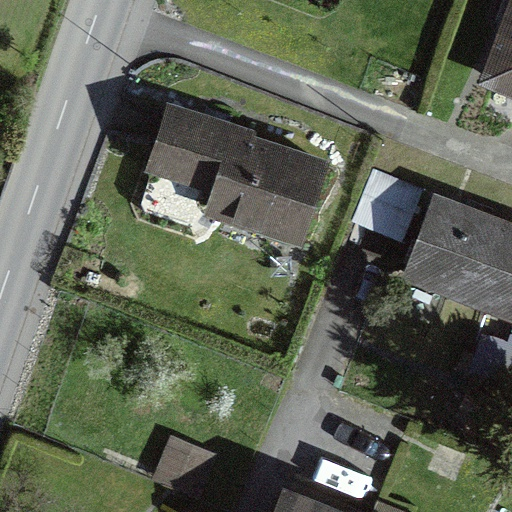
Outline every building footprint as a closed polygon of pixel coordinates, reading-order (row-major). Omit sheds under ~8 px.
[(511,0),(482,80),(511,90),(511,0)] [(319,168),(244,143),(246,137),(165,110),(151,153),(216,174),(205,210),(296,240),(319,168)] [(368,176),(350,222),(374,232),(384,208),(406,217),(415,195),(368,176)] [(445,292),(511,317),(511,231),(430,200),(403,270),(447,287),(445,292)] [(494,418),(503,394),(473,382),(460,416),(480,423),(483,414),(494,418)] [(316,511),(280,497),(273,511),(316,511)]
